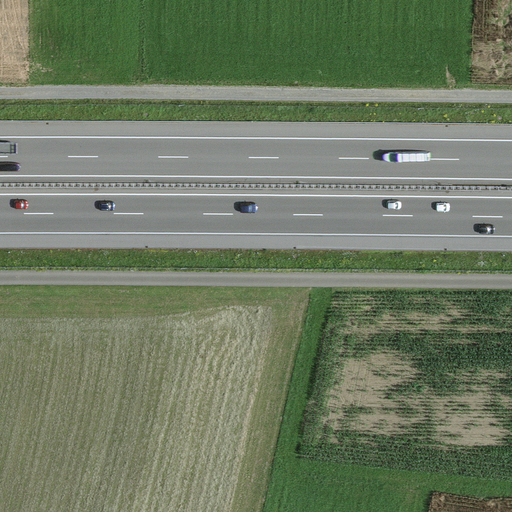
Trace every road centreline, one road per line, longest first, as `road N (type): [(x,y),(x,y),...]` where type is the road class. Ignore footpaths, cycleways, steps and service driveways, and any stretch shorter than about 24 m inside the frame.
road 1 (track): [(511,93),(0,97)]
road 2 (unclassified): [(0,283),(511,286)]
road 3 (motorway): [(0,215),(511,218)]
road 4 (motorway): [(511,161),(0,159)]
